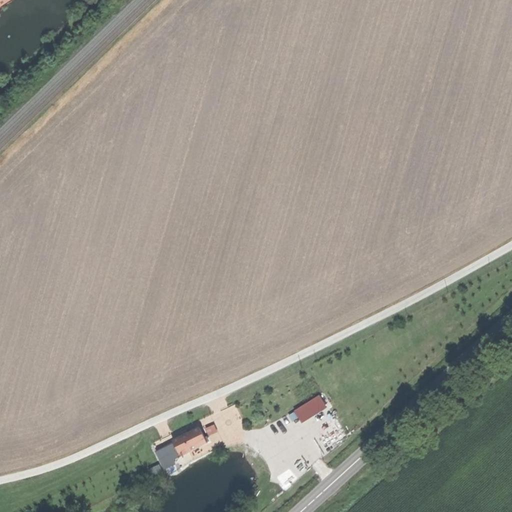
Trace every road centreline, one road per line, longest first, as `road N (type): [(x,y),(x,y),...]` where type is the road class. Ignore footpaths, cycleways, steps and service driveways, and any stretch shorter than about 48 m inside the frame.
road 1 (unclassified): [(0,482),(88,453),(267,371),(511,243)]
road 2 (secondary): [(303,511),(511,321)]
